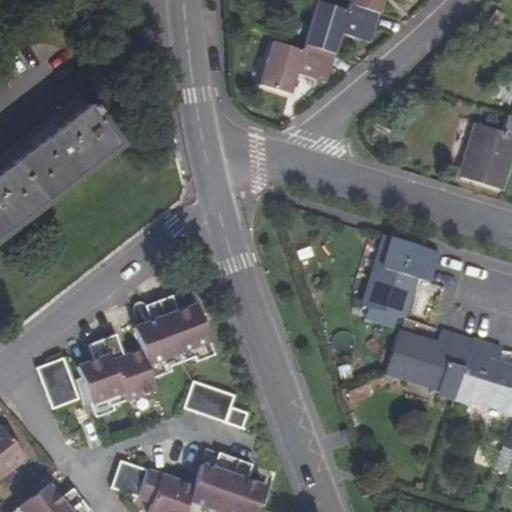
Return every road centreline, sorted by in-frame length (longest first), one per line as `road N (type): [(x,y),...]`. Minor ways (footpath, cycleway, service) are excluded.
road 1 (tertiary): [(329,511),(218,199)]
road 2 (residential): [(6,363),(218,199)]
road 3 (residential): [(276,162),(511,231)]
road 4 (residential): [(276,162),(455,0)]
road 5 (residential): [(70,468),(174,429),(244,448)]
road 6 (tertiary): [(202,139),(185,0)]
road 7 (residential): [(6,363),(70,468)]
